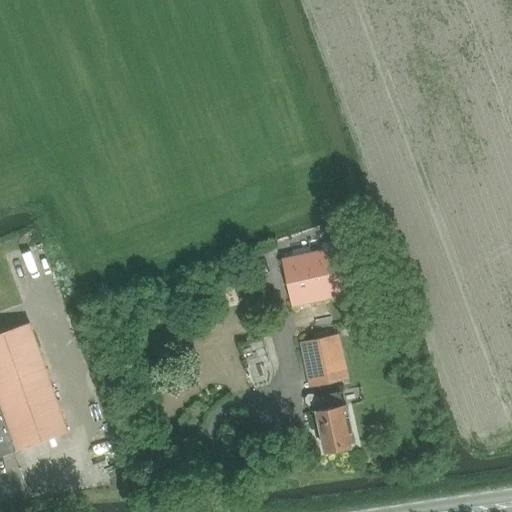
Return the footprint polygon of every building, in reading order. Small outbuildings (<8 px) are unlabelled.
[(282,257),(292,305),(352,293),(342,245),(282,257)] [(235,279),(238,290),(252,287),(249,275),(235,279)] [(0,455),(68,431),(30,322),(0,332),(0,455)] [(301,342),(310,387),(349,379),(339,334),(301,342)] [(341,390),(324,394),(327,409),(317,411),(326,451),(351,446),(350,442),(355,441),(347,405),(344,405),(341,390)]
